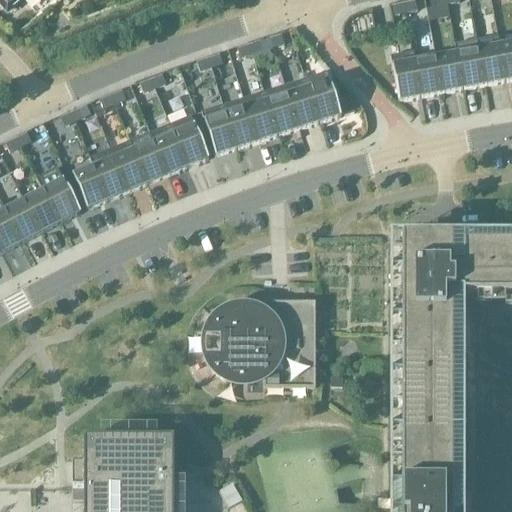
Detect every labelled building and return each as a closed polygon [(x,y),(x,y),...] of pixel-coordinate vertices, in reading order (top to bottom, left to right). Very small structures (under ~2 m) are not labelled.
[(0,0),(0,4),(8,14),(23,0),(26,4),(30,0),(0,0)] [(431,0),(429,1),(431,10),(436,9),(448,7),(446,0),(431,0)] [(415,4),(403,6),(406,16),(417,13),(415,4)] [(406,16),(403,6),(392,9),(394,18),(406,16)] [(281,38),(270,41),(272,51),(284,47),(281,38)] [(485,89),(507,85),(500,48),(498,39),(477,42),(478,52),(485,89)] [(455,46),(457,56),(463,93),(485,89),(478,52),(477,42),(455,46)] [(260,44),(249,48),(252,57),(263,53),(260,44)] [(511,45),(500,48),(507,85),(511,83),(511,45)] [(252,57),(249,48),(237,51),(240,61),(252,57)] [(420,101),(412,55),(390,59),(399,105),(420,101)] [(413,55),(412,55),(420,101),(442,97),(435,60),(415,64),(413,55)] [(457,56),(435,60),(442,97),(463,93),(457,56)] [(219,57),(208,61),(211,71),(222,67),(219,57)] [(211,71),(208,61),(196,65),(199,74),(211,71)] [(327,75),(306,82),(320,126),(341,119),(327,75)] [(162,78),(151,82),(154,92),(165,87),(162,78)] [(154,92),(151,82),(140,87),(143,96),(154,92)] [(306,82),(285,88),(299,133),(320,126),(306,82)] [(285,88),(264,95),(278,139),(299,133),(285,88)] [(122,94),(111,98),(114,107),(125,103),(122,94)] [(264,95),(243,102),(257,146),(278,139),(264,95)] [(114,107),(111,98),(99,103),(103,112),(114,107)] [(243,102),(222,108),(236,153),(257,146),(243,102)] [(350,104),(341,107),(344,118),(354,115),(350,104)] [(236,153),(222,108),(201,115),(215,159),(236,153)] [(82,111),(71,116),(75,124),(86,120),(82,111)] [(75,124),(71,116),(60,121),(64,129),(75,124)] [(190,119),(170,127),(188,170),(208,162),(190,119)] [(170,127),(150,136),(168,179),(188,170),(170,127)] [(27,136),(16,141),(20,150),(31,145),(27,136)] [(130,144),(148,187),(168,179),(150,136),(130,144)] [(20,150),(16,141),(5,146),(9,155),(20,150)] [(130,144),(109,153),(127,196),(148,187),(130,144)] [(109,153),(89,161),(93,170),(107,204),(127,196),(109,153)] [(93,170),(73,178),(87,213),(107,204),(93,170)] [(58,172),(38,182),(61,226),(80,216),(58,172)] [(42,194),(24,203),(41,236),(61,226),(38,182),(36,183),(42,194)] [(5,213),(22,246),(41,236),(24,203),(5,213)] [(0,204),(0,251),(2,256),(22,246),(5,213),(0,205),(0,204)] [(465,511),(465,495),(464,495),(465,303),(469,303),(511,302),(511,242),(390,243),(390,496),(389,496),(389,511),(465,511)] [(207,335),(206,338),(226,340),(226,360),(206,360),(207,363),(208,366),(210,369),(212,372),(214,375),(216,377),(219,380),(222,382),(225,383),(228,385),(231,386),(234,387),(238,388),(241,388),(245,389),(248,388),(251,388),(255,387),(258,386),(261,385),(264,383),(264,392),(315,392),(315,306),(264,306),(264,318),(231,318),(231,312),(228,313),(225,314),(222,316),(219,318),(216,320),(214,323),(212,326),(210,329),(208,332),(207,335)] [(331,381),(331,390),(342,390),(342,381),(331,381)] [(84,469),(73,469),(73,493),(84,492),(84,511),(172,511),(173,484),(174,442),(84,442),(84,469)] [(242,503),(232,486),(218,494),(228,511),(242,503)]
